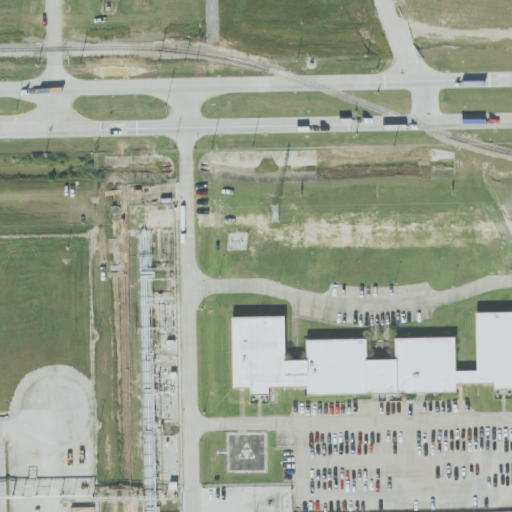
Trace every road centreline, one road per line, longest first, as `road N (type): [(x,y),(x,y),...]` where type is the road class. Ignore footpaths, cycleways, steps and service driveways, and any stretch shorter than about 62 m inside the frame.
road 1 (tertiary): [(511,77),(0,88)]
road 2 (tertiary): [(0,131),(511,120)]
